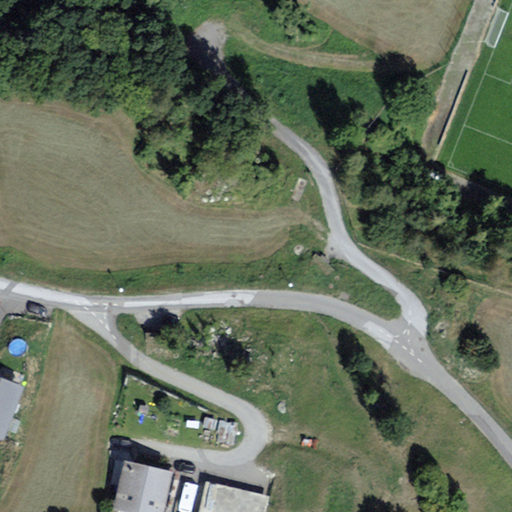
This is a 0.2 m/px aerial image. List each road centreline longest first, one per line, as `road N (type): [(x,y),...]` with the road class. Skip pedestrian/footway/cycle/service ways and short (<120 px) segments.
road 1 (residential): [(85,303),(299,301),(357,318),(423,358),(511,453)]
road 2 (residential): [(85,303),(134,360),(242,412),(252,433),(241,458),(210,463),(152,453)]
